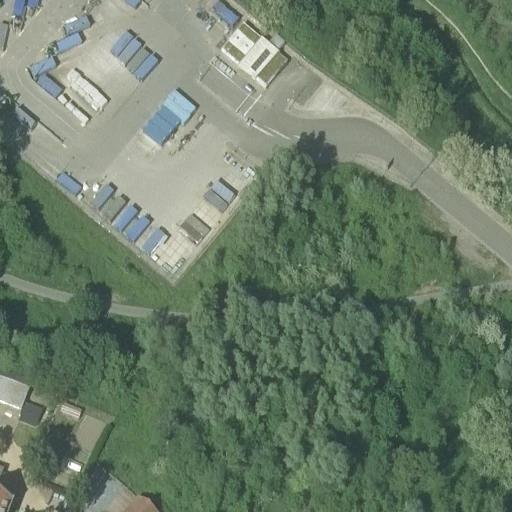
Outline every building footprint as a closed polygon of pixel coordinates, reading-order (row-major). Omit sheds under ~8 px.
[(221,53),(265,89),(287,64),(276,56),(267,48),(243,27),(221,53)] [(275,39),(267,48),(276,56),(284,47),(275,39)] [(175,97),(138,140),(154,154),(192,112),(175,97)] [(5,384),(0,396),(0,407),(9,410),(17,388),(5,384)] [(17,388),(9,410),(21,415),(24,406),(29,393),(17,388)] [(39,412),(24,406),(21,415),(18,422),(33,428),(39,412)] [(0,511),(10,511),(12,508),(10,507),(15,495),(0,489),(0,482),(4,473),(0,471),(0,511)] [(149,511),(138,502),(128,511),(149,511)]
